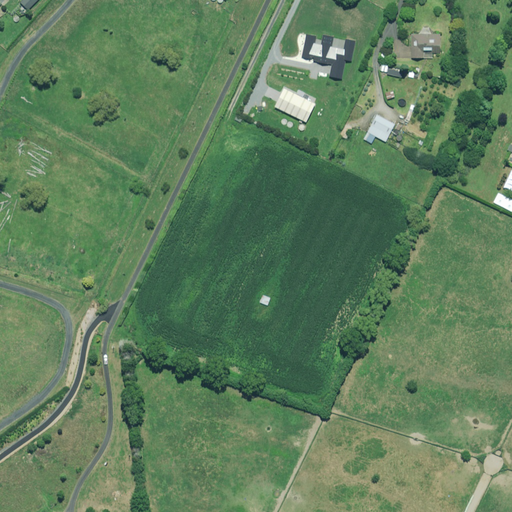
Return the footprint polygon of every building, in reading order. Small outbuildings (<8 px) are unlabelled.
[(39,0),(23,0),(21,3),(30,11),(39,0)] [(352,61),(356,41),(345,39),(343,49),(332,47),(334,37),(323,34),(321,45),(315,44),(317,36),(306,34),(302,57),(313,59),(313,61),(317,62),(329,64),(332,64),(329,77),(342,79),(346,60),(352,61)] [(432,53),(441,53),(441,34),(412,34),(412,58),(432,58),(432,53)] [(388,75),(407,80),(408,77),(418,79),(420,73),(390,67),(388,75)] [(316,104),(285,89),(276,108),(307,123),(316,104)] [(396,125),(377,115),(364,139),(372,144),(376,137),(386,142),(396,125)] [(272,298),(264,294),(261,303),(269,306),(272,298)]
